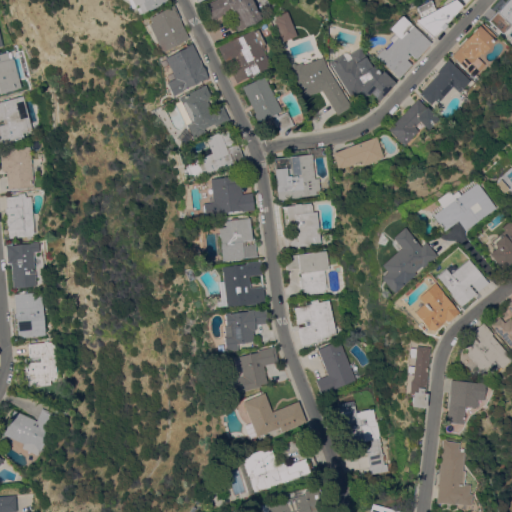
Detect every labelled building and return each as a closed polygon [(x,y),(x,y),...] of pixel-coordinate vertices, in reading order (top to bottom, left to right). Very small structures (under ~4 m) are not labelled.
[(125,0),(167,0),(137,15),(134,8),(136,7),(135,4),(129,8),(125,0)] [(251,0),(260,19),(237,30),(227,11),(210,20),(203,5),(213,0),(251,0)] [(455,0),(461,5),(444,24),(446,25),(442,30),(440,29),(432,37),(413,20),(420,17),(417,12),(432,5),(434,9),(452,0),(455,0)] [(504,0),(511,0),(511,26),(503,36),(486,20),(504,0)] [(160,51),(147,24),(150,22),(147,17),(166,7),(172,3),(180,18),(179,19),(188,37),(160,51)] [(282,41),(272,17),(286,11),(296,35),(282,41)] [(415,59),(407,51),(406,53),(409,55),(405,59),(410,64),(398,77),(375,56),(383,47),(385,49),(391,42),(388,39),(393,33),(388,28),(400,15),(430,42),(415,59)] [(262,29),(259,24),(265,21),(267,26),(262,29)] [(474,76),(451,55),(463,42),(462,41),(478,24),(479,25),(481,22),(496,36),(489,44),(491,46),(485,52),(483,51),(477,57),(485,64),(474,76)] [(231,72),(242,66),(236,55),(225,62),(217,47),(253,29),(253,30),(258,28),(265,44),(261,46),(271,65),(236,82),(231,72)] [(191,42),(207,76),(180,89),(181,91),(171,96),(164,82),(166,81),(163,74),(170,71),(163,57),(185,47),(184,45),(191,42)] [(370,66),(374,64),(379,73),(381,70),(394,82),(378,100),(369,92),(367,95),(363,92),(351,99),(329,62),(342,54),(341,53),(342,52),(343,52),(344,52),(346,52),(348,53),(358,46),(359,47),(370,66)] [(0,53),(7,52),(9,59),(13,57),(21,87),(0,93),(0,53)] [(350,106),(336,114),(321,90),(302,97),(291,69),(290,70),(288,64),(294,62),(295,65),(302,62),(303,65),(322,57),(326,67),(350,106)] [(470,80),(460,92),(453,86),(438,102),(440,103),(435,108),(419,93),(438,72),(437,71),(447,59),(470,80)] [(281,110),(276,112),(277,115),(287,111),(293,124),(278,132),(271,116),(258,122),(254,115),(255,114),(242,86),(264,75),(281,110)] [(172,103),(177,100),(176,98),(204,84),(211,98),(206,100),(210,109),(221,104),(228,119),(214,126),(212,123),(202,128),(203,131),(190,137),(189,135),(183,123),(182,124),(172,103)] [(0,101),(23,95),(33,130),(22,132),(24,137),(22,137),(22,139),(15,141),(15,139),(8,141),(8,138),(0,140),(0,101)] [(417,99),(425,107),(426,106),(439,118),(428,129),(420,121),(414,126),(419,130),(404,145),(387,129),(417,99)] [(172,137),(180,128),(189,135),(181,144),(172,137)] [(210,153),(203,137),(218,131),(219,133),(227,129),(233,144),(236,143),(243,159),(228,165),(228,164),(200,176),(193,160),(210,153)] [(376,136),(384,157),(364,164),(362,159),(353,162),(353,163),(338,169),(332,152),(376,136)] [(34,186),(7,189),(6,172),(4,172),(4,171),(1,171),(0,159),(0,147),(31,146),(34,186)] [(312,153),(315,178),(319,177),(320,190),(317,190),(317,194),(299,196),(299,197),(278,200),(274,169),(275,169),(273,158),(312,153)] [(193,171),(186,174),(182,165),(190,162),(193,171)] [(253,210),(240,211),(240,210),(202,214),(201,203),(211,202),(208,178),(238,175),(240,193),(251,192),(253,210)] [(505,188),(500,192),(492,184),(497,179),(505,188)] [(494,207),(464,230),(457,220),(443,230),(431,214),(441,206),(435,199),(448,190),(451,194),(455,190),(458,194),(475,181),(494,207)] [(511,189),(503,197),(511,207),(511,189)] [(35,233),(33,233),(33,235),(9,237),(8,229),(7,230),(5,208),(7,208),(6,196),(18,195),(18,193),(25,192),(26,196),(32,196),(35,233)] [(311,202),(312,211),(317,211),(320,243),(284,247),(282,231),(287,230),(285,205),(311,202)] [(492,247),(487,241),(500,230),(498,226),(511,215),(511,216),(511,257),(499,269),(485,253),(492,247)] [(251,239),(254,239),(256,256),(221,260),(216,227),(224,226),(223,220),(230,219),(229,217),(236,217),(237,219),(249,217),(251,239)] [(419,265),(389,291),(378,277),(384,272),(378,265),(399,247),(390,237),(402,227),(419,246),(424,241),(435,254),(421,267),(419,265)] [(37,285),(13,287),(11,262),(7,262),(6,244),(12,244),(12,245),(29,243),(29,242),(40,242),(40,251),(34,252),(37,285)] [(329,269),(324,270),(327,288),(325,288),(325,291),(303,294),(302,288),(300,288),(298,268),(286,269),(284,255),(327,250),(329,269)] [(475,289),(472,291),(474,293),(459,306),(449,294),(450,294),(434,275),(444,268),(449,274),(466,258),(486,282),(476,291),(475,289)] [(264,302),(243,305),(243,304),(225,306),(220,266),(245,263),(245,262),(259,260),(264,302)] [(433,282),(441,292),(457,312),(445,321),(444,319),(432,329),(426,329),(411,311),(421,303),(416,296),(433,282)] [(43,291),(47,335),(18,337),(14,294),(43,291)] [(511,346),(509,349),(488,324),(497,317),(501,322),(507,317),(511,322),(511,321),(511,315),(503,305),(511,296),(511,346)] [(293,307),(306,305),(305,302),(317,299),(318,302),(329,299),(336,334),(321,338),(322,340),(301,344),(297,327),(305,325),(303,320),(296,322),(293,307)] [(253,341),(235,343),(236,350),(224,351),(222,336),(223,336),(222,325),(224,325),(223,313),(228,312),(228,313),(246,311),(246,310),(265,307),(267,322),(253,324),(254,330),(252,330),(253,341)] [(509,358),(498,368),(491,360),(478,370),(460,348),(473,338),(476,342),(477,341),(469,331),(481,322),(490,333),(489,334),(509,358)] [(314,379),(326,374),(316,349),(340,339),(350,362),(354,360),(361,377),(320,394),(314,379)] [(25,357),(29,357),(28,343),(55,341),(56,346),(57,345),(59,363),(57,363),(59,383),(27,386),(25,357)] [(414,350),(415,345),(429,347),(428,354),(424,392),(425,392),(423,407),(410,406),(411,393),(408,392),(409,380),(411,377),(414,350)] [(226,380),(235,378),(230,357),(256,351),(256,350),(274,346),(277,361),(262,365),(267,384),(229,393),(226,380)] [(450,379),(475,382),(475,381),(483,382),(481,400),(476,399),(475,407),(474,407),(474,409),(470,408),(470,407),(463,406),(461,424),(445,422),(450,379)] [(305,422),(281,431),(279,427),(255,436),(248,438),(243,424),(249,422),(241,401),(264,392),(271,411),(297,400),(305,422)] [(377,421),(385,419),(388,434),(380,435),(382,444),(381,444),(385,463),(388,463),(389,470),(377,472),(370,474),(368,467),(369,467),(366,447),(371,446),(370,440),(345,445),(337,403),(354,400),(356,413),(360,413),(359,410),(370,408),(370,409),(373,409),(374,409),(376,421),(377,421)] [(42,407),(57,413),(40,455),(22,448),(24,443),(3,434),(12,410),(37,420),(42,407)] [(442,439),(446,439),(446,440),(458,442),(457,450),(462,451),(460,470),(462,470),(461,483),(467,484),(466,493),(469,493),(467,504),(453,503),(453,504),(439,502),(439,503),(435,502),(442,439)] [(239,456),(261,449),(262,452),(270,449),(275,464),(284,461),(285,464),(305,457),(310,470),(251,491),(239,456)] [(304,493),(303,490),(316,487),(321,511),(266,511),(264,503),(304,493)] [(0,511),(0,496),(15,495),(17,511),(0,511)] [(368,511),(371,503),(403,511),(368,511)]
